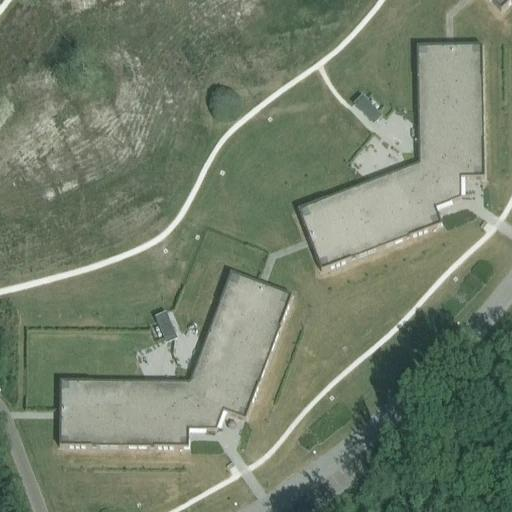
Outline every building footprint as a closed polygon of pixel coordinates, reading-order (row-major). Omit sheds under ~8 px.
[(197,37),(413,0),(136,0),(138,8),(120,11),(126,49),(145,45),(147,54),(181,48),(197,37)] [(511,0),(488,0),(501,14),(511,2),(511,0)] [(419,167),(298,213),(321,274),(442,228),(436,211),(461,201),(461,181),(485,181),(483,48),(417,49),(419,167)] [(358,111),(364,117),(372,110),(366,103),(358,111)] [(364,117),(370,123),(378,116),(372,110),(364,117)] [(190,385),(61,384),(60,450),(189,451),(190,433),(217,433),(224,415),(246,423),(293,299),(231,276),(190,385)] [(162,333),(172,329),(168,321),(158,325),(162,333)] [(162,333),(165,341),(175,337),(172,329),(162,333)]
